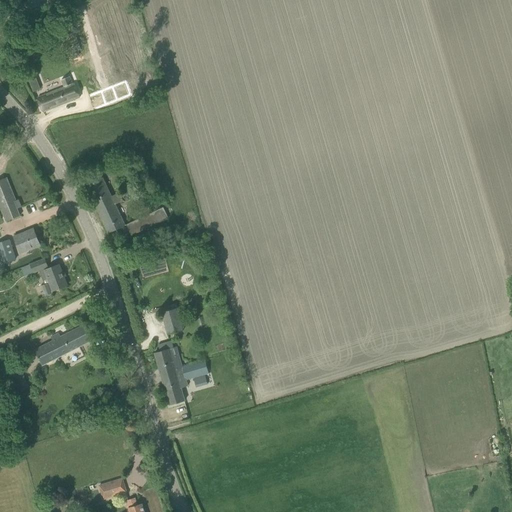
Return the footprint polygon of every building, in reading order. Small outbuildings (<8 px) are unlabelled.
[(65,35),(66,37),(57,40),(61,49),(79,42),(76,37),(75,37),(73,32),(65,35)] [(61,80),(64,87),(38,98),(42,112),(80,98),(74,83),(72,84),(69,77),(61,80)] [(120,175),(119,169),(107,171),(108,177),(120,175)] [(0,180),(0,208),(5,221),(20,216),(14,201),(15,200),(6,178),(0,180)] [(86,185),(109,233),(126,225),(115,204),(123,200),(119,192),(111,195),(103,178),(86,185)] [(126,223),(131,235),(168,217),(163,206),(126,223)] [(13,237),(19,254),(40,245),(33,229),(13,237)] [(0,241),(0,272),(6,271),(4,263),(16,259),(9,239),(0,241)] [(44,259),(23,267),(26,275),(33,272),(34,272),(39,270),(44,268),(47,267),(44,259)] [(45,284),(41,286),(45,296),(51,293),(50,291),(53,290),(53,291),(67,285),(59,265),(49,269),(45,270),(49,282),(45,284)] [(184,330),(177,307),(161,312),(167,334),(184,330)] [(35,350),(43,365),(93,340),(85,324),(60,337),(58,333),(51,337),(52,341),(35,350)] [(160,351),(154,353),(158,367),(161,376),(162,382),(169,405),(179,403),(185,401),(181,387),(187,386),(186,379),(200,375),(208,373),(204,359),(182,365),(176,346),(173,347),(172,341),(168,342),(158,345),(160,351)] [(74,350),(77,357),(82,355),(80,347),(74,350)] [(9,375),(13,384),(17,392),(28,387),(20,370),(9,375)] [(496,456),(497,465),(504,464),(502,454),(496,456)] [(122,479),(99,486),(102,499),(126,492),(122,479)] [(125,501),(128,511),(144,511),(142,503),(137,505),(135,498),(125,501)]
